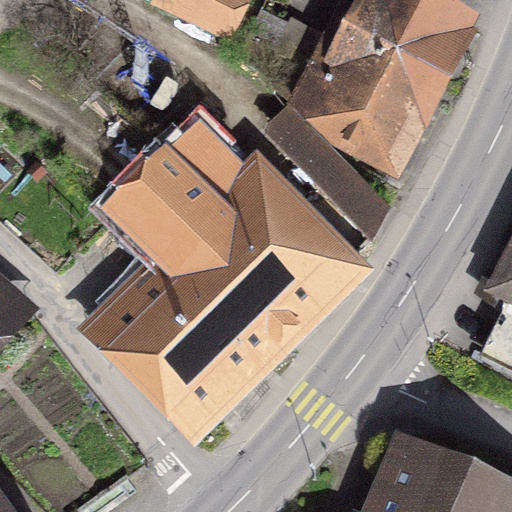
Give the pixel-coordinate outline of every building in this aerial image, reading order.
[(158,0),(246,40),(261,10),(240,0),(158,0)] [(458,42),(379,0),(377,0),(310,128),(390,171),(458,42)] [(162,161),(110,212),(173,276),(111,337),(191,419),(339,273),(248,180),(230,198),(181,149),(166,165),(162,161)] [(511,246),(503,264),(511,270),(500,292),(511,298),(511,323),(493,362),(511,371),(511,246)] [(511,511),(511,503),(404,457),(380,511),(511,511)]
